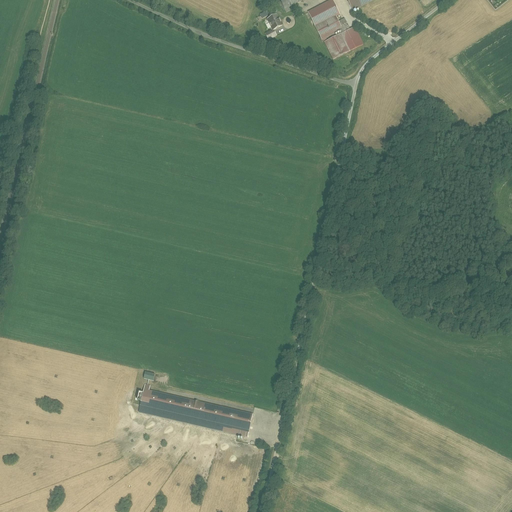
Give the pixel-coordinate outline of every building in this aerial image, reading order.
[(279,0),(285,12),(310,0),(279,0)] [(348,0),(355,12),(378,0),(348,0)] [(333,1),(309,13),(323,40),(348,27),(344,19),(339,22),(336,17),(341,15),(333,1)] [(264,32),(268,40),(277,36),(275,30),(284,26),(279,15),(267,21),(270,29),(264,32)] [(356,27),(324,43),(333,60),(365,44),(356,27)] [(146,372),(144,379),(154,381),(156,374),(146,372)] [(148,385),(141,411),(248,439),(255,412),(148,385)]
